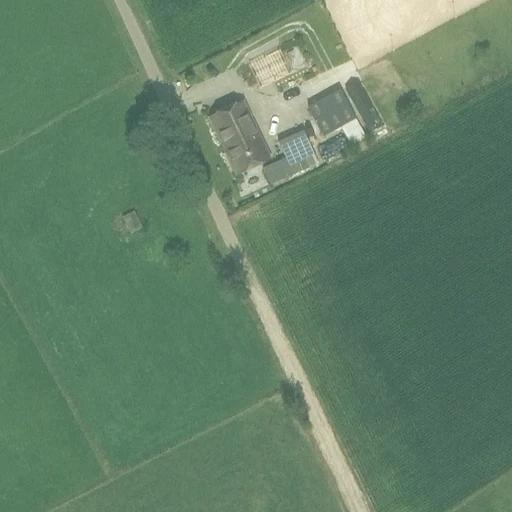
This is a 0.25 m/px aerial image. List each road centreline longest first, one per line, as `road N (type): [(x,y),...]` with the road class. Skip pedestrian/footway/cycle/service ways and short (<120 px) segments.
road 1 (unclassified): [(249,279),(118,0)]
road 2 (track): [(357,511),(249,279)]
